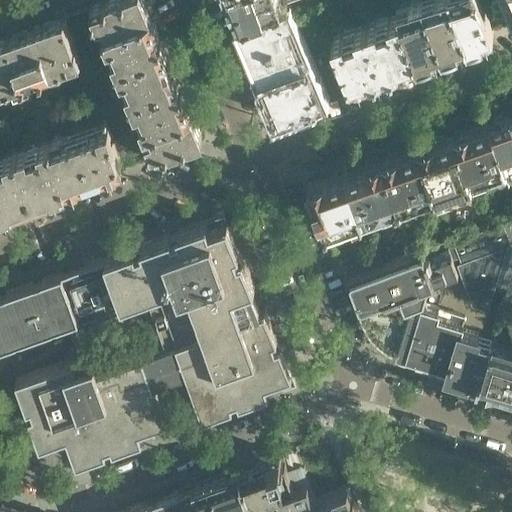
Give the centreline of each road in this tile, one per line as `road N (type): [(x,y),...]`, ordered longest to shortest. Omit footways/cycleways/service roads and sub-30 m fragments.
road 1 (residential): [(0,472),(52,488),(100,491),(353,388)]
road 2 (residential): [(256,164),(511,70)]
road 3 (residential): [(0,248),(256,164)]
road 4 (residential): [(353,388),(256,164)]
road 5 (residential): [(256,164),(187,0)]
road 6 (residential): [(511,435),(353,388)]
